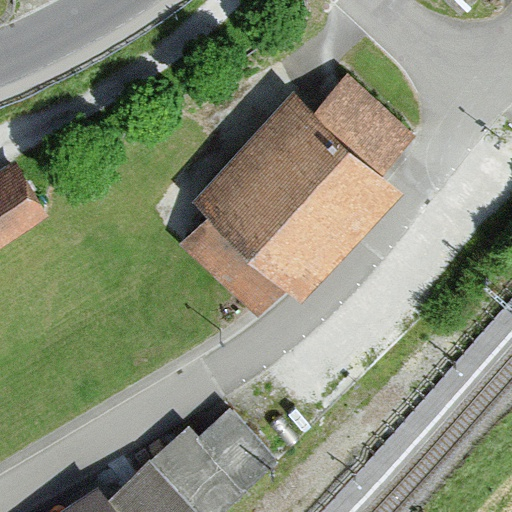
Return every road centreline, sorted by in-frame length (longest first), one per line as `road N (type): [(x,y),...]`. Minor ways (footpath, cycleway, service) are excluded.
road 1 (residential): [(487,104),(325,299),(216,385),(17,511)]
road 2 (residential): [(487,104),(381,0)]
road 3 (tertiary): [(0,56),(111,0)]
